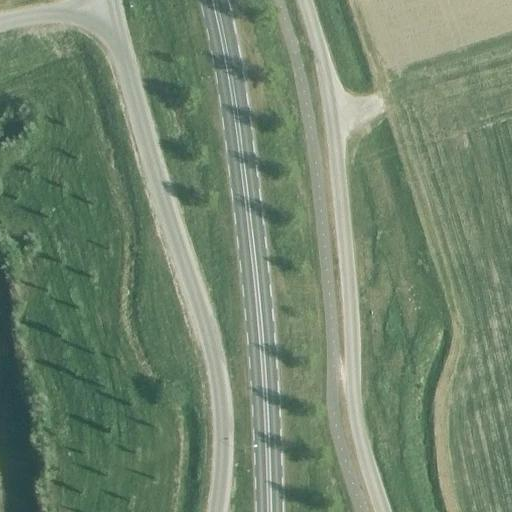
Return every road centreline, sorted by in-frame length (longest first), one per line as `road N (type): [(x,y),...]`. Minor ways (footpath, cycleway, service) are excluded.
road 1 (unclassified): [(304,0),(324,59),(335,134),(354,423),(383,511)]
road 2 (unclassified): [(214,511),(217,381),(112,8)]
road 3 (secondary): [(268,511),(256,292),(212,0)]
